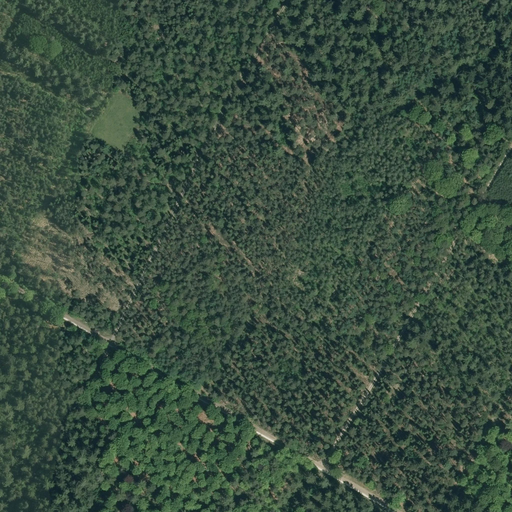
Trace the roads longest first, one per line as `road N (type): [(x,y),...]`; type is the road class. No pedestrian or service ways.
road 1 (track): [(205,395),(0,276)]
road 2 (track): [(322,466),(205,395)]
road 3 (track): [(205,395),(143,511)]
